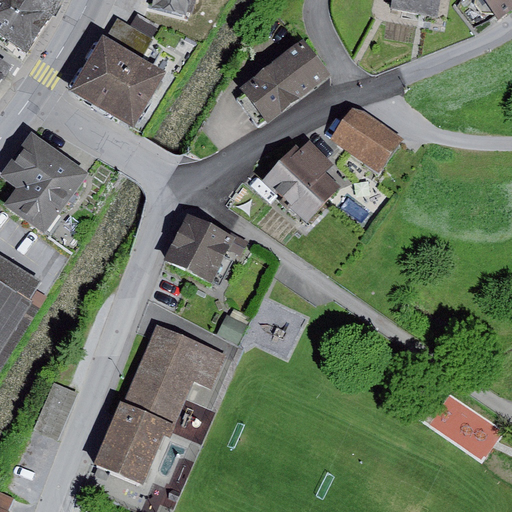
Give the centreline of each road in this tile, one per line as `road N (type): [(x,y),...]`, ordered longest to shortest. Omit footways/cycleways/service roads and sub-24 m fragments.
road 1 (residential): [(511,416),(174,184)]
road 2 (residential): [(174,184),(53,511)]
road 3 (residential): [(364,92),(174,184)]
road 4 (residential): [(174,184),(31,97)]
road 5 (residential): [(511,28),(364,92)]
road 6 (track): [(364,92),(438,136),(511,144)]
